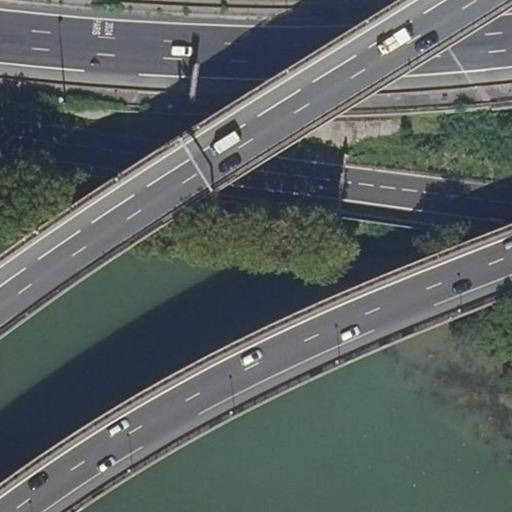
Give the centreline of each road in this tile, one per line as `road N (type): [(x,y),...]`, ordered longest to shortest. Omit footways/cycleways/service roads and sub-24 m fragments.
road 1 (motorway): [(483,0),(160,201),(0,318)]
road 2 (motorway): [(17,511),(259,366),(511,257)]
road 3 (motorway): [(0,36),(290,61),(511,46)]
road 4 (motorway): [(0,141),(503,207)]
